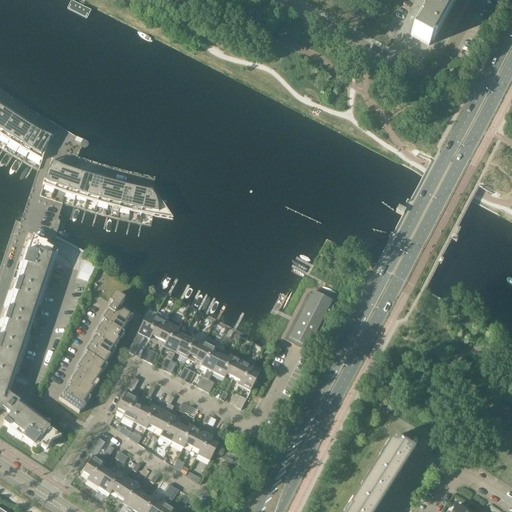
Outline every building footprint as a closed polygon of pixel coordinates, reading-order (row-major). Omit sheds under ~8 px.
[(90,7),(76,0),(60,0),(60,2),(86,15),(90,7)] [(433,42),(456,0),(430,0),(410,35),(410,36),(412,37),(428,46),(431,41),(433,43),(433,42)] [(5,108),(0,115),(0,135),(14,114),(5,108)] [(23,120),(14,114),(0,135),(9,142),(23,120)] [(9,142),(19,147),(32,126),(23,120),(9,142)] [(41,131),(32,126),(19,147),(28,153),(41,131)] [(41,131),(28,153),(42,161),(47,145),(49,140),(50,138),(46,136),(47,135),(47,134),(41,131)] [(42,185),(55,189),(63,165),(57,163),(56,165),(52,163),(51,165),(49,170),(48,170),(42,185)] [(73,169),(63,165),(55,189),(65,193),(73,169)] [(76,196),(84,172),(73,169),(65,193),(76,196)] [(84,172),(76,196),(87,200),(94,175),(84,172)] [(104,178),(94,175),(87,200),(98,203),(104,178)] [(98,203),(108,206),(115,181),(104,178),(98,203)] [(125,184),(115,181),(108,206),(119,209),(125,184)] [(136,186),(125,184),(119,209),(130,211),(136,186)] [(146,189),(136,186),(130,211),(141,214),(146,189)] [(152,190),(146,189),(141,214),(173,220),(152,190)] [(0,413),(7,419),(3,424),(36,448),(61,438),(18,405),(20,403),(9,395),(8,395),(8,394),(6,393),(9,386),(9,383),(10,380),(53,251),(48,247),(33,236),(23,265),(22,264),(22,262),(22,261),(21,264),(18,263),(18,262),(12,279),(13,279),(13,278),(16,279),(15,282),(16,282),(17,279),(18,280),(14,293),(12,293),(13,290),(12,290),(12,292),(9,291),(8,291),(3,307),(4,307),(7,308),(6,310),(7,308),(9,309),(5,322),(3,321),(4,319),(3,318),(2,321),(0,320),(0,413)] [(284,341),(310,354),(334,307),(330,305),(332,302),(313,292),(311,295),(308,294),(284,341)] [(59,400),(58,400),(79,414),(89,399),(90,399),(88,397),(98,383),(99,383),(96,381),(106,367),(107,367),(104,365),(114,350),(115,351),(115,350),(113,348),(123,334),(124,335),(124,334),(121,332),(131,318),(132,318),(119,309),(125,301),(115,294),(109,303),(113,306),(102,321),(104,322),(94,337),(96,338),(85,354),(87,355),(77,370),(79,371),(69,386),(71,387),(61,401),(59,400)] [(143,337),(149,340),(154,330),(150,328),(157,314),(153,321),(146,318),(137,334),(135,340),(134,339),(127,353),(134,356),(142,341),(141,341),(143,337)] [(169,320),(157,314),(150,328),(154,330),(149,340),(156,344),(169,320)] [(163,347),(163,348),(169,337),(173,340),(180,326),(169,320),(156,344),(163,347)] [(172,360),(175,354),(185,333),(179,330),(181,326),(180,326),(173,340),(169,337),(163,348),(169,351),(160,369),(167,373),(169,370),(165,368),(167,364),(169,365),(171,362),(171,361),(172,360)] [(187,347),(193,337),(185,333),(175,354),(186,360),(192,349),(187,347)] [(194,363),(196,359),(204,343),(193,337),(187,347),(192,349),(186,360),(194,363)] [(210,359),(216,349),(204,343),(196,359),(202,363),(200,367),(201,367),(206,356),(210,359)] [(147,349),(141,360),(148,364),(150,360),(146,358),(148,355),(150,356),(152,352),(147,349)] [(211,375),(212,373),(221,356),(214,353),(216,349),(210,359),(206,356),(201,367),(207,370),(205,372),(211,375)] [(157,355),(152,352),(150,356),(148,355),(146,358),(150,360),(148,364),(152,365),(157,355)] [(212,373),(224,379),(229,368),(225,366),(230,356),(227,360),(221,356),(212,373)] [(232,357),(230,356),(225,366),(229,368),(224,379),(226,375),(233,379),(242,361),(232,356),(232,357)] [(238,386),(243,376),(248,378),(253,368),(251,367),(252,366),(242,361),(233,379),(240,382),(238,386)] [(167,373),(171,375),(176,364),(171,362),(169,365),(167,364),(165,368),(169,370),(167,373)] [(179,379),(186,383),(188,379),(184,377),(186,374),(188,375),(190,371),(184,368),(179,379)] [(255,369),(253,368),(248,378),(243,376),(238,386),(250,392),(260,372),(261,371),(256,368),(255,369)] [(188,379),(186,383),(189,385),(195,374),(190,371),(188,375),(186,374),(184,377),(188,379)] [(191,385),(205,392),(206,389),(203,387),(204,383),(206,384),(208,381),(200,377),(196,384),(193,382),(191,385)] [(133,378),(128,389),(133,392),(139,381),(133,378)] [(205,392),(209,394),(214,384),(208,381),(206,384),(204,383),(203,387),(206,389),(205,392)] [(122,417),(123,418),(128,408),(132,410),(137,400),(126,393),(116,412),(123,415),(122,417)] [(167,405),(163,413),(155,429),(162,433),(160,437),(165,427),(170,429),(175,419),(169,416),(173,407),(176,409),(179,402),(169,397),(168,400),(171,402),(170,406),(167,405)] [(235,408),(240,411),(246,400),(240,397),(235,408)] [(145,403),(137,400),(132,410),(128,408),(123,418),(134,424),(143,407),(145,403)] [(188,415),(190,412),(186,410),(188,406),(182,403),(178,411),(184,414),(184,413),(188,415)] [(149,411),(143,407),(134,424),(146,429),(151,419),(146,417),(152,407),(151,407),(149,411)] [(163,413),(152,407),(146,417),(151,419),(146,429),(146,430),(148,426),(155,429),(163,413)] [(160,437),(172,443),(180,426),(173,423),(175,419),(170,429),(165,427),(160,437)] [(58,426),(64,430),(68,425),(62,420),(58,426)] [(187,430),(180,426),(172,443),(183,449),(188,439),(184,436),(189,426),(187,430)] [(201,432),(189,426),(184,436),(188,439),(183,449),(184,449),(186,445),(192,448),(201,432)] [(212,438),(201,432),(192,448),(199,452),(197,456),(203,446),(207,448),(212,438)] [(203,446),(197,456),(209,462),(218,446),(211,442),(213,438),(212,438),(207,448),(203,446)] [(375,511),(414,451),(399,442),(393,438),(345,511),(375,511)] [(99,440),(89,455),(93,457),(95,458),(105,443),(99,440)] [(98,474),(104,464),(95,458),(93,457),(83,472),(89,477),(87,481),(94,471),(98,474)] [(87,481),(98,488),(108,473),(102,468),(104,465),(104,464),(98,474),(94,471),(87,481)] [(183,467),(180,473),(185,476),(188,470),(183,467)] [(98,488),(109,495),(115,485),(111,483),(117,473),(114,477),(108,473),(98,488)] [(128,480),(117,473),(111,483),(115,485),(109,495),(112,492),(118,496),(128,480)] [(139,487),(128,480),(118,496),(124,500),(122,504),(129,494),(133,497),(139,487)] [(162,495),(167,498),(173,488),(168,485),(162,495)] [(139,488),(139,487),(133,497),(129,494),(122,504),(133,511),(143,496),(137,491),(139,488)] [(172,501),(178,491),(173,488),(167,498),(172,501)] [(190,499),(185,495),(178,505),(183,509),(190,499)] [(150,500),(143,496),(133,511),(134,511),(148,511),(150,509),(146,506),(152,496),(150,500)] [(157,511),(163,503),(152,496),(146,506),(150,509),(148,511),(157,511)] [(173,511),(174,510),(175,509),(169,505),(172,501),(167,498),(163,503),(157,511),(173,511)]
